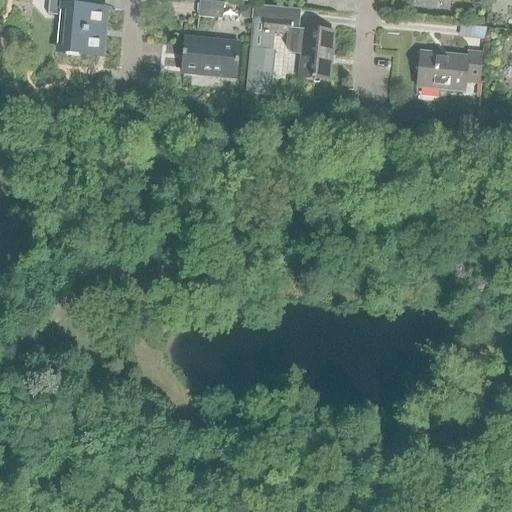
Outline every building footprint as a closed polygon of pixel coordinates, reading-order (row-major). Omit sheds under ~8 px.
[(86,8),(86,0),(48,0),(47,15),(66,16),(63,51),(98,54),(102,9),(86,8)] [(221,17),(222,2),(199,0),(198,15),(221,17)] [(282,7),(252,5),(251,19),(254,19),(247,91),(268,93),(273,35),(287,37),(287,41),(286,46),(287,50),(289,53),(292,55),(301,55),(299,77),(329,80),(333,32),(293,28),(293,25),(288,20),(281,20),(282,7)] [(249,20),(250,8),(238,7),(238,14),(242,19),(249,20)] [(235,77),(238,42),(185,38),(182,73),(235,77)] [(468,52),(467,57),(419,52),(415,87),(463,92),(464,82),(479,84),(482,54),(468,52)] [(459,116),(459,124),(475,125),(476,117),(459,116)]
